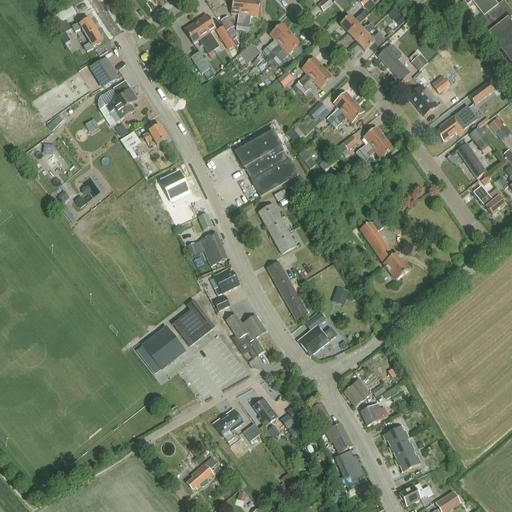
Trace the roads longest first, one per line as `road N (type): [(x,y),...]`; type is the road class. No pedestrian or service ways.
road 1 (tertiary): [(296,356),(253,288),(185,142),(124,45)]
road 2 (residential): [(492,250),(385,101),(290,0)]
road 3 (residential): [(196,511),(145,443),(296,356)]
road 4 (unclassified): [(324,378),(492,250)]
road 5 (tertiary): [(396,511),(324,378)]
